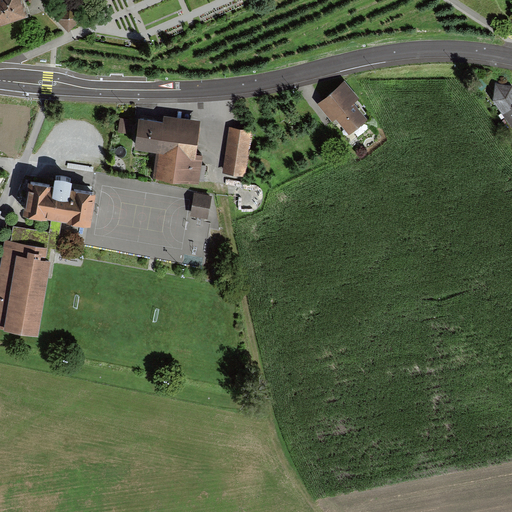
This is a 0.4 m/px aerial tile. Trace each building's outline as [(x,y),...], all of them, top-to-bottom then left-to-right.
[(0,0),(0,21),(27,12),(22,0),(0,0)] [(70,1),(56,15),(69,28),(83,14),(70,1)] [(340,121),(348,131),(366,115),(353,100),(358,95),(345,79),(319,101),(333,118),(336,116),(340,121)] [(511,124),(511,84),(496,81),(493,97),(511,124)] [(147,115),(139,114),(135,144),(159,148),(155,174),(199,180),(203,152),(194,151),(199,118),(163,113),(163,118),(147,115)] [(128,118),(120,117),(118,131),(126,132),(128,118)] [(251,128),(229,125),(223,171),(245,174),(251,128)] [(29,176),(24,210),(52,214),(63,216),(92,221),(98,187),(71,182),(73,175),(64,172),(55,172),(54,180),(29,176)] [(212,193),(194,190),(190,214),(208,217),(212,193)] [(13,223),(10,238),(49,244),(57,246),(63,216),(59,216),(52,214),(49,229),(13,223)] [(207,246),(212,222),(200,220),(199,224),(190,222),(184,253),(200,257),(198,264),(202,265),(205,254),(192,251),(193,244),(207,246)] [(4,237),(0,261),(0,325),(38,332),(51,255),(47,254),(49,244),(10,238),(4,237)]
